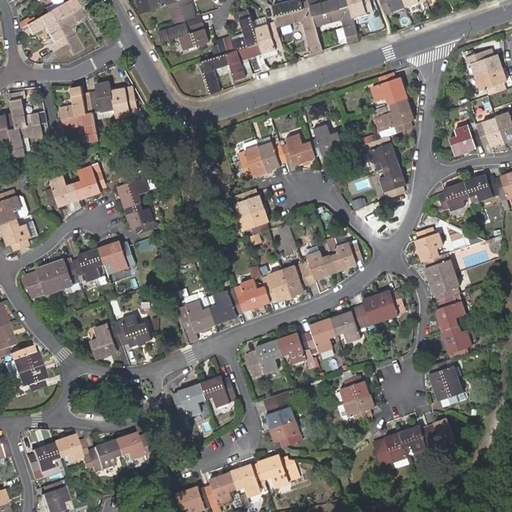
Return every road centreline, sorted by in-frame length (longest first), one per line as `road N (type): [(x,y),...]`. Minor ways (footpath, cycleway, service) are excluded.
road 1 (tertiary): [(431,38),(189,116),(166,101),(132,44)]
road 2 (residential): [(228,343),(361,283),(388,254)]
road 3 (residential): [(228,343),(256,431),(248,444),(206,460)]
road 4 (residential): [(388,254),(420,291),(425,337),(405,390)]
road 5 (residential): [(422,177),(431,38)]
road 6 (residential): [(62,416),(98,427),(137,423),(155,398),(159,370)]
road 7 (residential): [(77,370),(26,315),(2,273)]
road 8 (residential): [(388,254),(329,196),(313,188),(292,192)]
